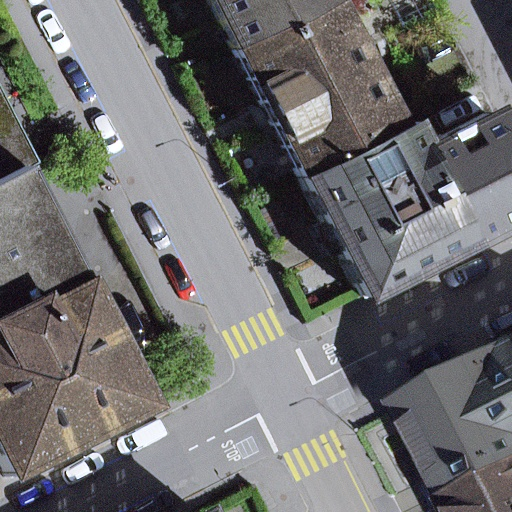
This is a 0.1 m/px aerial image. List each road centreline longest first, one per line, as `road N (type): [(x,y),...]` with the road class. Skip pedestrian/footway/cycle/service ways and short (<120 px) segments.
road 1 (tertiary): [(75,0),(287,411)]
road 2 (residential): [(287,411),(511,298)]
road 3 (residential): [(83,511),(287,411)]
